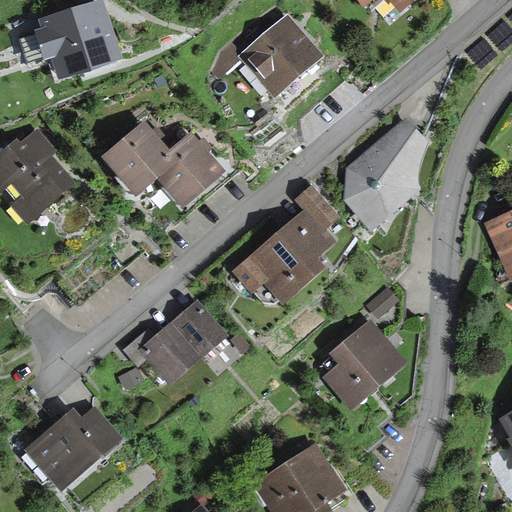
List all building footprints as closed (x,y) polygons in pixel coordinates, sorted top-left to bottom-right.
[(116,15),(65,18),(68,58),(119,55),(116,15)] [(285,16),(241,55),(277,95),(321,57),(285,16)] [(414,178),(425,143),(405,123),(350,169),(347,198),(371,228),(417,191),(414,178)] [(144,126),(107,158),(135,190),(157,171),(172,159),(144,126)] [(31,215),(70,183),(32,138),(20,147),(17,144),(0,157),(0,189),(6,185),(31,215)] [(191,142),(172,159),(157,171),(184,203),(219,173),(191,142)] [(511,207),(485,218),(507,274),(511,272),(511,207)] [(303,213),(234,272),(251,292),(266,279),(284,299),(322,267),(313,256),(329,242),(303,213)] [(196,303),(142,350),(171,384),(225,337),(196,303)] [(401,362),(370,326),(338,354),(346,363),(331,377),(354,403),(401,362)] [(511,407),(499,415),(511,439),(511,407)] [(29,453),(61,489),(118,440),(94,412),(81,423),(73,415),(29,453)] [(314,449),(260,485),(278,511),(314,511),(343,492),(314,449)]
